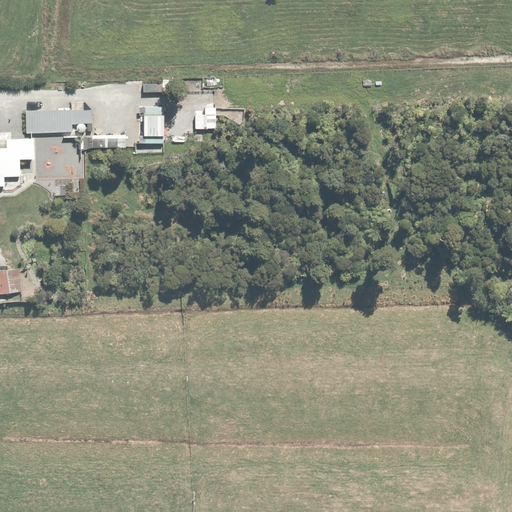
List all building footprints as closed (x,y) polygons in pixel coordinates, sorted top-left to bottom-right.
[(130,104),(130,117),(150,118),(151,85),(140,85),(140,104),(130,104)] [(70,107),(23,109),(24,133),(72,131),(72,123),(91,122),(91,108),(84,108),(83,101),(70,102),(70,107)] [(11,131),(0,131),(0,190),(3,191),(2,175),(18,175),(17,158),(36,157),(36,135),(12,136),(11,131)] [(126,136),(90,136),(90,147),(126,147),(126,136)] [(19,266),(0,267),(0,294),(21,292),(19,266)]
